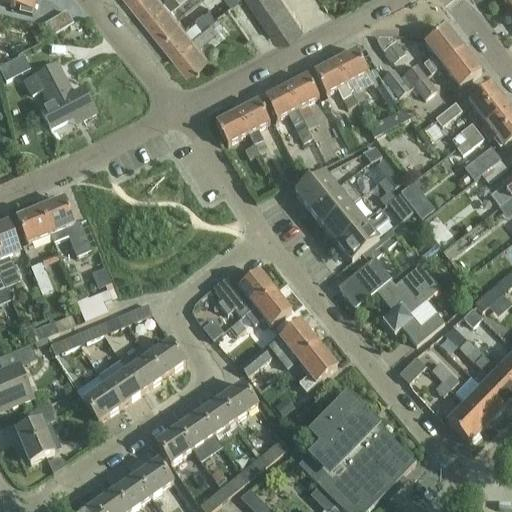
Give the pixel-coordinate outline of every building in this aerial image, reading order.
[(0,0),(0,5),(10,8),(9,10),(14,11),(14,9),(33,13),(35,0),(0,0)] [(162,0),(130,0),(143,16),(163,1),(162,0)] [(163,0),(143,16),(158,34),(177,19),(169,9),(179,0),(163,0)] [(248,0),(277,42),(302,26),(283,0),(248,0)] [(511,5),(511,0),(501,0),(508,9),(511,5)] [(177,19),(158,34),(172,52),(210,22),(218,16),(211,8),(203,14),(185,29),(177,19)] [(66,14),(44,27),(52,40),(73,27),(66,14)] [(210,22),(172,52),(187,71),(207,55),(198,45),(216,30),(210,22)] [(442,71),(463,54),(446,32),(424,48),(434,61),(423,69),(431,80),(442,71)] [(442,71),(460,94),(481,77),(463,54),(442,71)] [(356,55),(335,66),(347,89),(357,108),(366,103),(356,84),(368,78),(356,55)] [(347,89),(335,66),(314,77),(326,100),(337,94),(347,113),(357,108),(347,89)] [(35,80),(25,86),(33,101),(43,95),(51,111),(41,116),(50,134),(80,118),(83,124),(96,117),(83,94),(72,99),(57,69),(35,80)] [(415,92),(426,83),(416,70),(405,79),(415,92)] [(393,75),(383,83),(399,103),(409,96),(393,75)] [(307,80),(286,91),(298,114),(303,125),(308,135),(317,130),(307,110),(319,104),(307,80)] [(436,96),(426,83),(415,92),(425,105),(436,96)] [(486,130),(508,113),(491,90),(469,107),(486,130)] [(286,91),(265,102),(276,125),(287,120),(293,130),(303,125),(298,114),(286,91)] [(249,140),(254,150),(259,160),(267,155),(257,135),(269,129),(258,106),(237,116),(249,140)] [(455,108),(436,123),(442,131),(461,117),(455,108)] [(339,113),(322,119),(330,144),(348,138),(339,113)] [(511,146),(511,117),(508,113),(486,130),(481,134),(489,145),(494,141),(504,153),(511,146)] [(249,140),(237,116),(215,127),(228,150),(249,140)] [(302,148),(312,143),(303,125),(293,130),(302,148)] [(467,145),(477,137),(471,130),(461,138),(467,145)] [(477,137),(467,145),(457,153),(462,160),(482,145),(477,137)] [(249,165),(259,160),(254,150),(244,155),(249,165)] [(381,162),(373,153),(362,158),(370,168),(381,162)] [(491,153),(464,174),(474,186),(482,180),(499,166),(501,165),(491,153)] [(393,176),(384,165),(377,170),(386,182),(393,176)] [(499,166),(482,180),(488,188),(506,175),(499,166)] [(402,188),(393,176),(386,182),(395,193),(402,188)] [(310,216),(337,194),(324,178),(310,189),(308,186),(294,198),(310,216)] [(346,186),(337,194),(310,216),(323,233),(360,203),(346,186)] [(374,220),(360,203),(323,233),(337,250),(374,220)] [(80,227),(74,229),(64,204),(40,214),(51,240),(50,240),(53,248),(68,241),(77,262),(91,256),(80,227)] [(51,240),(40,214),(17,223),(27,250),(50,240),(51,240)] [(380,215),(374,220),(337,250),(351,267),(379,245),(372,238),(388,225),(380,215)] [(20,286),(10,262),(20,257),(8,228),(0,231),(0,277),(6,292),(20,286)] [(391,235),(373,250),(380,259),(399,244),(391,235)] [(376,297),(390,285),(391,285),(374,264),(338,294),(355,314),(376,297)] [(42,268),(31,272),(42,300),(54,296),(42,268)] [(416,351),(444,328),(426,306),(440,294),(420,270),(395,291),(390,285),(376,297),(392,316),(382,324),(394,338),(401,332),(416,351)] [(238,274),(213,294),(222,306),(218,309),(227,320),(234,315),(241,323),(246,320),(254,313),(255,313),(275,296),(259,276),(247,286),(238,274)] [(511,276),(495,291),(502,300),(511,291),(511,276)] [(0,308),(11,304),(6,292),(0,277),(0,308)] [(482,317),(502,300),(495,291),(474,308),(482,317)] [(111,304),(107,295),(88,303),(88,302),(78,306),(86,327),(109,318),(105,307),(111,304)] [(275,296),(255,313),(254,313),(246,320),(254,330),(263,323),(271,333),(291,316),(275,296)] [(128,330),(152,320),(148,310),(123,320),(128,330)] [(104,340),(128,330),(123,320),(99,330),(104,340)] [(246,334),(239,325),(229,333),(236,342),(246,334)] [(298,366),(318,350),(300,327),(269,351),(275,359),(286,351),(298,366)] [(99,330),(75,340),(80,350),(104,340),(99,330)] [(75,340),(57,347),(50,350),(55,361),(80,350),(75,340)] [(484,359),(476,352),(468,344),(460,352),(490,382),(481,392),(503,413),(511,404),(511,388),(490,367),(491,366),(484,359)] [(163,383),(185,368),(170,346),(148,361),(163,383)] [(0,362),(0,370),(2,376),(0,376),(0,415),(32,402),(19,372),(37,365),(30,350),(0,362)] [(318,350),(298,366),(310,381),(299,389),(306,397),(336,372),(318,350)] [(239,371),(247,382),(271,363),(262,353),(239,371)] [(496,360),(491,366),(490,367),(511,388),(511,359),(504,368),(496,360)] [(142,398),(163,383),(148,361),(126,376),(142,398)] [(399,380),(409,389),(426,372),(416,362),(399,380)] [(98,381),(105,391),(120,413),(142,398),(126,376),(120,366),(98,381)] [(432,377),(443,386),(450,394),(458,386),(440,369),(432,377)] [(443,402),(450,394),(443,386),(435,394),(443,402)] [(242,389),(220,404),(236,426),(258,411),(242,389)] [(120,413),(105,391),(83,406),(98,428),(120,413)] [(464,409),(486,431),(503,413),(481,392),(464,409)] [(336,509),(339,511),(371,511),(416,468),(347,399),(307,439),(319,451),(298,471),(336,509)] [(220,404),(199,419),(214,441),(236,426),(220,404)] [(24,433),(16,436),(30,468),(54,458),(43,431),(57,425),(50,409),(19,422),(24,433)] [(469,448),(486,431),(464,409),(447,426),(469,448)] [(191,424),(177,433),(193,455),(202,468),(223,454),(214,441),(199,419),(195,421),(191,424)] [(171,470),(193,455),(177,433),(155,448),(171,470)] [(260,460),(268,470),(288,454),(280,444),(260,460)] [(247,487),(268,470),(260,460),(239,477),(247,487)] [(158,466),(136,481),(151,503),(173,488),(158,466)] [(227,503),(247,487),(239,477),(219,494),(227,503)] [(114,496),(125,511),(137,511),(151,503),(136,481),(114,496)] [(200,511),(216,511),(227,503),(219,494),(199,510),(200,511)] [(267,511),(250,495),(240,503),(249,511),(267,511)] [(125,511),(114,496),(93,510),(94,511),(125,511)]
